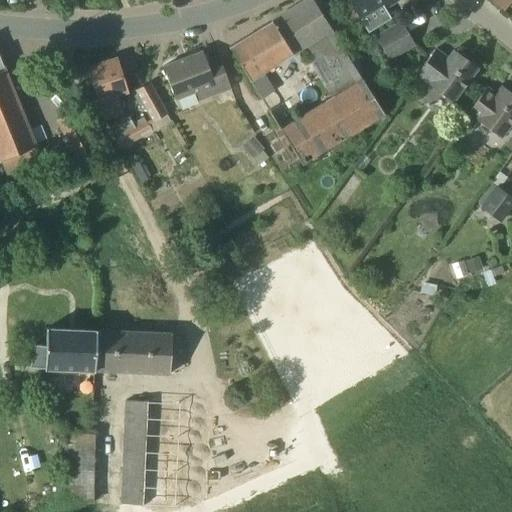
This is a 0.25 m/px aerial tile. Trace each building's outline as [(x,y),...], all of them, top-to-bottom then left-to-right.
[(334,96),(295,120),(281,129),(303,164),(384,114),(313,0),(304,0),(229,47),(262,98),(273,91),(262,73),(303,47),(334,96)] [(348,0),(358,15),(362,23),(398,0),(348,0)] [(511,0),(491,0),(504,11),(511,1),(511,0)] [(415,45),(401,21),(375,36),(390,61),(415,45)] [(452,101),(478,67),(454,50),(448,58),(435,49),(416,74),(452,101)] [(231,88),(219,56),(206,61),(202,51),(163,66),(175,99),(196,92),(199,100),(231,88)] [(113,118),(122,116),(124,114),(118,95),(128,92),(117,57),(87,67),(98,101),(99,101),(105,120),(113,118)] [(0,158),(1,160),(35,146),(0,58),(0,158)] [(149,82),(136,90),(157,128),(170,121),(167,113),(159,99),(149,82)] [(500,137),(511,121),(511,93),(507,89),(500,97),(486,87),(468,112),(477,119),(477,120),(500,137)] [(57,121),(84,167),(103,156),(76,109),(57,121)] [(121,148),(151,131),(148,124),(146,121),(143,116),(132,122),(130,119),(129,115),(117,122),(115,122),(115,123),(111,125),(119,139),(118,140),(117,140),(120,145),(121,148)] [(254,136),(242,145),(258,165),(268,157),(262,150),(264,148),(254,136)] [(137,158),(137,156),(135,153),(127,158),(129,162),(141,184),(149,179),(138,158),(137,158)] [(483,206),(482,207),(500,221),(511,204),(511,197),(499,188),(507,177),(500,172),(477,202),(483,206)] [(190,235),(224,217),(217,203),(183,221),(190,235)] [(483,269),(479,256),(465,260),(470,274),(483,269)] [(32,367),(45,367),(45,368),(95,370),(96,330),(47,328),(46,345),(33,344),(32,367)] [(95,370),(170,373),(172,333),(96,330),(95,370)] [(125,398),(121,502),(143,503),(147,399),(125,398)] [(102,434),(60,434),(60,502),(102,503),(102,434)]
